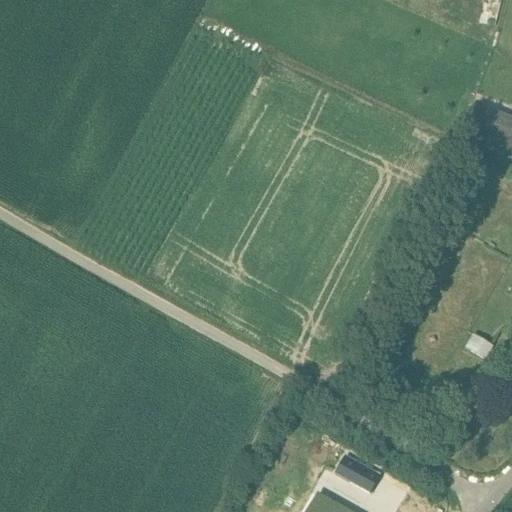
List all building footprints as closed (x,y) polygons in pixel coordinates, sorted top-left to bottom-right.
[(511,159),(511,120),(471,105),(462,129),(475,134),(471,146),(511,159)] [(434,402),(455,414),(485,362),(465,350),(434,402)] [(349,483),(359,466),(345,458),(335,476),(349,483)] [(276,479),(265,478),(262,506),(273,507),(276,479)] [(320,487),(306,511),(358,511),(360,508),(320,487)]
